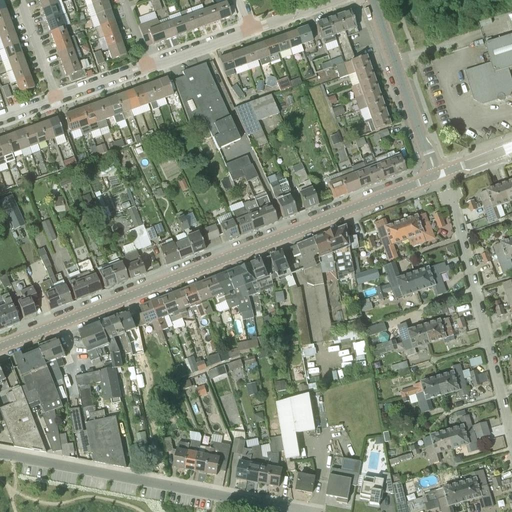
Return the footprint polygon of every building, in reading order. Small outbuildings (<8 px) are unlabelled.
[(56,6),(54,0),(38,0),(42,11),(56,6)] [(105,0),(92,5),(96,16),(110,11),(105,0)] [(155,12),(162,9),(158,0),(150,0),(155,12)] [(226,3),(215,7),(220,21),(231,17),(226,3)] [(56,6),(42,11),(46,21),(60,16),(56,6)] [(220,21),(215,7),(204,11),(209,25),(220,21)] [(198,29),(193,15),(191,9),(180,13),(187,33),(198,29)] [(6,11),(0,13),(0,25),(10,22),(6,11)] [(110,11),(96,16),(100,27),(114,22),(110,11)] [(209,25),(204,11),(193,15),(198,29),(209,25)] [(339,16),(347,38),(358,34),(350,12),(339,16)] [(187,33),(180,13),(168,17),(169,18),(176,37),(187,33)] [(60,16),(46,21),(50,33),(64,27),(60,16)] [(327,20),(343,65),(355,61),(346,38),(347,38),(339,16),(327,20)] [(158,22),(165,41),(176,37),(169,18),(158,22)] [(165,41),(158,22),(157,20),(138,26),(146,47),(153,44),(153,45),(165,41)] [(328,59),(332,69),(343,65),(327,20),(316,24),(328,59)] [(10,22),(0,25),(0,37),(14,33),(10,22)] [(114,22),(100,27),(103,38),(118,33),(114,22)] [(64,27),(50,33),(54,44),(68,39),(64,27)] [(307,27),(295,32),(301,46),(312,42),(307,27)] [(301,46),(295,32),(284,36),(289,50),(301,46)] [(14,33),(0,37),(0,39),(4,50),(18,45),(14,33)] [(118,33),(103,38),(107,49),(122,44),(118,33)] [(503,101),(505,98),(510,97),(511,92),(511,80),(509,71),(511,70),(511,35),(485,44),(491,63),(465,71),(474,100),(483,105),(498,100),(501,102),(503,101)] [(289,50),(284,36),(274,40),(279,54),(289,50)] [(58,54),(72,49),(68,39),(54,44),(58,54)] [(279,54),(274,40),(263,43),(268,58),(279,54)] [(268,58),(263,43),(252,47),(257,62),(259,61),(262,66),(270,63),(268,58)] [(122,44),(107,49),(112,60),(126,55),(122,44)] [(18,45),(4,50),(8,61),(22,56),(18,45)] [(257,62),(252,47),(241,51),(246,65),(257,62)] [(62,65),(76,60),(72,49),(58,54),(62,65)] [(246,65),(241,51),(230,55),(235,69),(246,65)] [(97,66),(103,64),(100,53),(94,55),(97,66)] [(235,69),(230,55),(218,59),(223,74),(235,69)] [(22,56),(8,61),(12,72),(26,67),(22,56)] [(355,61),(343,65),(348,76),(355,74),(369,69),(365,57),(355,61)] [(332,69),(328,59),(311,65),(315,75),(332,69)] [(68,76),(71,83),(86,77),(84,71),(87,69),(84,60),(77,63),(76,60),(62,65),(66,77),(68,76)] [(204,121),(226,111),(205,64),(182,72),(184,77),(174,81),(190,125),(203,120),(204,121)] [(26,67),(12,72),(6,74),(10,84),(16,82),(30,77),(26,67)] [(369,69),(355,74),(359,85),(373,80),(369,69)] [(276,82),(275,78),(269,76),(266,86),(272,88),(278,86),(276,82)] [(30,77),(16,82),(20,94),(34,89),(30,77)] [(278,86),(280,91),(291,87),(287,77),(276,82),(278,86)] [(167,78),(157,82),(164,99),(173,95),(167,78)] [(373,80),(359,85),(351,88),(355,100),(377,92),(373,80)] [(164,99),(157,82),(149,85),(155,102),(164,99)] [(6,99),(11,97),(7,85),(2,87),(6,99)] [(157,108),(155,102),(149,85),(140,88),(147,105),(148,104),(151,111),(157,108)] [(238,99),(242,95),(236,86),(232,88),(238,99)] [(132,91),(138,108),(147,105),(140,88),(132,91)] [(138,108),(132,91),(124,94),(130,111),(138,108)] [(377,92),(355,100),(359,111),(367,108),(382,103),(377,92)] [(130,111),(124,94),(115,97),(121,114),(130,111)] [(249,103),(257,122),(278,114),(271,95),(249,103)] [(328,98),(330,105),(337,103),(334,96),(328,98)] [(124,120),(121,114),(115,97),(107,100),(113,117),(115,123),(124,120)] [(113,117),(107,100),(99,103),(106,120),(113,117)] [(106,120),(99,103),(91,106),(99,129),(108,126),(106,120)] [(257,122),(249,103),(234,109),(246,137),(252,135),(256,145),(257,144),(258,148),(267,144),(261,131),(257,122)] [(382,103),(367,108),(371,120),(385,114),(382,103)] [(99,129),(91,106),(82,109),(90,132),(99,129)] [(342,106),(332,109),(335,118),(344,114),(342,106)] [(90,132),(82,109),(74,112),(80,129),(82,135),(90,132)] [(226,111),(204,121),(213,141),(216,149),(217,150),(240,141),(226,111)] [(80,129),(74,112),(65,116),(71,133),(80,129)] [(385,114),(371,120),(364,122),(365,124),(368,123),(371,132),(375,131),(375,132),(390,126),(385,114)] [(57,118),(48,121),(55,138),(63,135),(57,118)] [(55,138),(48,121),(39,125),(46,142),(55,138)] [(46,142),(39,125),(31,128),(38,145),(46,142)] [(166,131),(166,130),(165,126),(164,125),(157,127),(160,133),(166,131)] [(38,145),(31,128),(22,131),(29,148),(38,145)] [(379,139),(389,136),(387,130),(377,133),(379,139)] [(29,148),(22,131),(14,134),(20,151),(29,148)] [(20,151),(14,134),(5,137),(11,154),(20,151)] [(332,142),(338,140),(336,134),(330,137),(332,142)] [(14,161),(11,154),(5,137),(0,138),(0,148),(3,157),(6,164),(14,161)] [(355,143),(357,149),(366,146),(363,139),(355,143)] [(121,140),(113,143),(115,149),(124,146),(121,140)] [(107,152),(104,144),(95,147),(98,156),(107,152)] [(394,177),(388,162),(386,156),(375,160),(377,166),(378,166),(383,181),(394,177)] [(241,170),(250,166),(246,157),(225,166),(228,175),(241,170)] [(388,162),(394,177),(405,172),(400,157),(388,162)] [(63,161),(65,167),(72,165),(70,158),(63,161)] [(318,206),(301,163),(291,167),(299,186),(303,184),(304,187),(302,188),(297,190),(305,211),(307,210),(308,211),(310,210),(311,209),(318,206)] [(252,165),(250,166),(241,170),(244,177),(246,183),(258,178),(252,165)] [(378,166),(377,166),(366,170),(372,185),(383,181),(378,166)] [(360,190),(354,175),(352,169),(338,175),(341,180),(346,195),(360,190)] [(244,177),(241,170),(228,175),(232,182),(244,177)] [(372,185),(366,170),(354,175),(360,190),(372,185)] [(69,177),(58,182),(60,188),(72,183),(69,177)] [(346,195),(341,180),(328,185),(333,200),(346,195)] [(506,194),(511,191),(511,181),(503,185),(506,194)] [(277,182),(270,185),(283,220),(293,217),(294,216),(296,215),(285,187),(280,189),(277,182)] [(506,194),(503,185),(487,191),(487,192),(480,194),(483,202),(506,194)] [(163,195),(160,188),(154,191),(157,198),(163,195)] [(85,197),(89,206),(96,203),(92,194),(85,197)] [(509,203),(506,194),(483,202),(486,211),(493,208),(493,209),(509,203)] [(0,201),(0,202),(5,213),(6,212),(14,230),(25,225),(12,196),(0,201)] [(266,196),(254,201),(264,227),(277,222),(266,196)] [(53,199),(54,208),(64,206),(62,197),(53,199)] [(264,227),(254,201),(249,202),(249,201),(242,204),(245,211),(253,232),(264,227)] [(148,236),(146,229),(144,230),(135,207),(127,210),(135,228),(134,229),(139,240),(148,236)] [(253,232),(245,211),(233,215),(235,221),(241,236),(253,232)] [(405,231),(428,223),(425,214),(418,217),(418,216),(402,222),(405,231)] [(185,234),(187,242),(193,256),(198,253),(199,254),(202,253),(203,252),(205,251),(198,233),(192,236),(190,231),(189,232),(187,230),(188,229),(183,217),(176,220),(184,235),(185,234)] [(442,218),(436,220),(439,229),(445,227),(442,218)] [(228,242),(232,240),(238,237),(231,219),(225,221),(226,223),(219,226),(226,243),(228,242)] [(49,242),(56,240),(48,220),(41,223),(49,242)] [(405,231),(402,222),(389,227),(387,220),(376,224),(382,240),(405,231)] [(434,240),(428,223),(405,231),(408,240),(423,235),(426,243),(434,240)] [(215,226),(209,228),(213,239),(219,236),(215,226)] [(146,229),(148,236),(150,241),(157,238),(152,227),(146,229)] [(333,253),(334,262),(336,274),(341,273),(341,276),(355,274),(351,252),(347,227),(338,231),(332,233),(330,233),(327,234),(327,235),(325,235),(333,253)] [(213,239),(209,228),(202,231),(207,241),(213,239)] [(408,240),(405,231),(382,240),(389,261),(398,258),(396,250),(394,245),(408,240)] [(319,254),(322,274),(330,272),(329,263),(334,262),(333,253),(325,235),(314,240),(320,254),(319,254)] [(352,251),(359,248),(357,236),(349,238),(352,251)] [(511,249),(511,239),(501,244),(494,246),(497,255),(511,249)] [(314,286),(324,285),(322,274),(319,254),(320,254),(314,240),(291,249),(294,258),(301,256),(303,260),(301,261),(304,270),(307,284),(314,286)] [(193,256),(187,242),(179,245),(178,242),(174,244),(180,261),(193,256)] [(125,255),(135,251),(132,243),(122,247),(125,255)] [(180,261),(174,244),(173,244),(173,245),(167,247),(166,246),(159,249),(166,266),(180,261)] [(511,259),(511,249),(497,255),(504,275),(511,271),(511,263),(511,260),(511,259)] [(351,252),(355,274),(355,275),(360,274),(356,251),(351,252)] [(290,270),(283,252),(281,253),(280,253),(278,254),(277,254),(271,257),(275,269),(281,285),(287,283),(285,278),(292,275),(290,270)] [(130,280),(145,274),(136,253),(122,258),(124,265),(130,280)] [(49,278),(52,285),(56,283),(53,276),(50,268),(51,268),(45,255),(40,257),(49,278)] [(268,258),(251,265),(257,281),(256,282),(261,293),(274,288),(271,276),(268,258)] [(388,278),(393,291),(416,283),(413,274),(400,279),(394,263),(384,266),(388,278)] [(126,281),(128,281),(121,264),(109,269),(116,285),(121,283),(122,283),(125,282),(126,281)] [(257,281),(251,265),(237,270),(248,298),(261,293),(256,282),(257,281)] [(413,274),(416,283),(439,275),(436,267),(429,269),(413,274)] [(111,287),(116,285),(109,269),(99,274),(105,290),(106,289),(108,289),(110,288),(111,287)] [(248,298),(237,270),(228,274),(234,291),(239,301),(241,313),(252,310),(248,298)] [(380,270),(358,278),(361,286),(382,278),(380,270)] [(89,278),(82,281),(88,296),(101,291),(93,273),(88,275),(89,278)] [(234,291),(228,274),(217,278),(227,302),(233,300),(230,292),(234,291)] [(416,283),(419,292),(433,287),(436,296),(445,293),(439,275),(416,283)] [(0,281),(4,288),(10,286),(6,276),(0,278),(0,281)] [(88,296),(82,281),(80,276),(72,279),(73,282),(68,284),(75,302),(88,296)] [(227,302),(217,278),(206,282),(213,299),(218,297),(221,305),(227,302)] [(511,307),(511,281),(503,285),(511,308),(511,307)] [(213,299),(206,282),(205,283),(204,283),(201,284),(200,285),(195,287),(207,316),(213,314),(208,302),(213,300),(213,299)] [(416,283),(393,291),(396,300),(403,297),(403,298),(419,292),(416,283)] [(291,295),(302,293),(301,288),(298,288),(297,285),(290,288),(291,295)] [(59,288),(53,290),(60,307),(71,303),(65,287),(59,290),(59,288)] [(207,316),(195,287),(190,288),(189,288),(186,290),(185,291),(184,291),(192,311),(193,312),(198,310),(201,318),(207,316)] [(23,319),(36,314),(31,304),(38,301),(32,288),(20,293),(22,298),(23,301),(17,303),(23,319)] [(60,307),(53,290),(48,292),(49,294),(43,296),(50,312),(60,307)] [(192,311),(184,291),(173,295),(182,320),(189,317),(187,312),(192,311)] [(285,302),(283,291),(275,293),(277,304),(285,302)] [(182,320),(173,295),(163,299),(169,316),(175,329),(185,326),(182,320)] [(0,298),(0,314),(6,329),(7,328),(9,328),(11,328),(12,326),(19,324),(8,296),(0,298)] [(169,316),(163,299),(152,304),(162,331),(168,329),(164,318),(169,316)] [(370,299),(367,300),(360,302),(362,312),(373,308),(370,299)] [(162,331),(152,304),(140,308),(147,325),(152,323),(156,334),(157,333),(161,344),(166,342),(162,331)] [(130,312),(119,317),(130,347),(131,353),(132,357),(138,356),(135,343),(131,331),(136,329),(130,312)] [(130,347),(119,317),(112,319),(113,322),(112,323),(114,329),(116,328),(119,337),(118,338),(126,355),(131,353),(130,347)] [(113,322),(112,319),(102,323),(104,328),(109,345),(112,355),(114,370),(116,369),(122,368),(120,354),(114,339),(118,338),(119,337),(116,328),(114,329),(112,323),(113,322)] [(427,335),(451,328),(448,319),(440,321),(424,326),(427,335)] [(345,328),(344,324),(344,322),(331,324),(332,330),(332,331),(345,328)] [(109,345),(104,328),(102,323),(79,332),(91,362),(92,361),(94,365),(101,362),(100,358),(107,355),(104,347),(109,345)] [(367,338),(387,330),(384,323),(365,330),(367,338)] [(427,335),(424,326),(408,331),(407,328),(399,330),(403,343),(427,335)] [(455,341),(451,328),(427,335),(428,338),(430,344),(444,340),(445,344),(455,341)] [(415,349),(430,344),(428,338),(427,335),(403,343),(408,357),(416,354),(415,349)] [(252,341),(247,342),(248,352),(259,348),(257,336),(251,337),(252,341)] [(50,344),(59,368),(65,366),(62,358),(66,357),(60,340),(50,344)] [(377,346),(378,351),(397,345),(395,340),(377,346)] [(248,352),(247,342),(238,343),(239,348),(238,348),(239,356),(248,352)] [(39,348),(49,373),(53,372),(56,379),(59,378),(60,381),(63,380),(59,368),(50,344),(39,348)] [(397,345),(378,351),(369,353),(371,357),(398,349),(397,345)] [(230,359),(228,351),(228,350),(222,352),(220,346),(217,346),(222,362),(230,359)] [(29,393),(24,394),(28,405),(40,401),(45,414),(55,410),(63,407),(49,373),(39,348),(16,357),(29,393)] [(239,356),(238,348),(228,351),(230,359),(239,356)] [(210,366),(221,362),(218,354),(207,358),(210,366)] [(483,358),(472,360),(473,367),(484,366),(483,358)] [(230,372),(243,367),(241,360),(227,365),(230,372)] [(204,361),(196,364),(199,371),(199,372),(207,369),(204,361)] [(192,373),(199,371),(195,362),(189,364),(192,373)] [(401,371),(409,369),(407,362),(390,367),(392,374),(401,371)] [(440,387),(464,380),(459,364),(452,367),(454,370),(436,376),(440,387)] [(211,380),(220,376),(227,373),(225,365),(214,369),(207,372),(211,380)] [(116,369),(114,370),(106,371),(100,372),(102,382),(105,401),(121,398),(116,369)] [(409,369),(401,371),(402,377),(410,375),(409,369)] [(102,382),(100,372),(76,377),(94,462),(110,465),(99,412),(95,413),(90,385),(102,382)] [(478,375),(471,377),(475,388),(481,386),(478,375)] [(440,387),(436,376),(419,381),(420,383),(413,386),(413,387),(400,392),(403,399),(409,397),(416,395),(417,395),(440,387)] [(184,390),(192,386),(189,380),(181,384),(184,390)] [(461,398),(468,395),(464,380),(440,387),(443,396),(459,391),(461,398)] [(287,391),(285,381),(274,383),(276,393),(287,391)] [(255,383),(248,385),(250,396),(258,394),(255,383)] [(199,396),(207,394),(204,386),(196,389),(199,396)] [(12,405),(0,409),(0,410),(14,447),(46,453),(28,405),(24,394),(21,387),(12,391),(13,392),(7,395),(10,403),(12,403),(12,405)] [(174,397),(181,394),(178,387),(172,390),(174,397)] [(432,411),(429,401),(443,396),(440,387),(417,395),(423,414),(432,411)] [(276,404),(280,425),(284,451),(288,473),(296,471),(294,462),(290,463),(290,459),(300,457),(296,434),(315,431),(309,395),(276,404)] [(75,432),(83,430),(79,408),(71,410),(75,432)] [(55,410),(45,414),(42,415),(49,434),(46,435),(53,453),(62,451),(59,435),(55,410)] [(99,412),(110,465),(126,469),(116,418),(106,420),(105,417),(104,411),(99,412)] [(265,422),(262,413),(254,415),(256,424),(265,422)] [(475,433),(476,433),(488,429),(487,422),(472,426),(469,415),(460,418),(462,427),(447,432),(449,440),(475,433)] [(284,451),(280,425),(272,426),(277,452),(279,452),(284,451)] [(488,429),(476,433),(478,439),(490,435),(488,429)] [(449,440),(447,432),(431,436),(431,437),(424,439),(426,447),(449,440)] [(145,433),(137,434),(140,448),(148,446),(145,433)] [(475,433),(449,440),(452,450),(467,446),(469,454),(479,451),(475,433)] [(59,435),(62,451),(63,456),(70,458),(70,454),(75,454),(73,444),(68,445),(66,434),(59,435)] [(210,446),(212,438),(206,437),(204,444),(210,446)] [(166,454),(174,452),(171,438),(163,440),(166,454)] [(195,472),(199,454),(201,443),(190,440),(190,445),(185,469),(195,472)] [(248,481),(253,457),(251,456),(252,451),(244,449),(245,442),(235,440),(232,453),(239,454),(238,458),(241,458),(237,479),(248,481)] [(249,442),(250,450),(262,448),(261,440),(249,442)] [(452,450),(449,440),(426,447),(431,464),(440,462),(438,454),(452,450)] [(185,469),(190,445),(179,443),(174,467),(185,469)] [(211,449),(206,474),(217,476),(220,460),(228,462),(230,447),(212,443),(211,449)] [(206,474),(211,449),(206,448),(204,455),(199,454),(195,472),(206,474)] [(163,449),(154,450),(156,463),(165,462),(163,449)] [(272,454),(273,461),(270,475),(269,485),(279,487),(282,471),(276,469),(278,462),(279,462),(279,452),(277,452),(272,453),(272,454)] [(270,475),(273,461),(272,454),(267,455),(268,460),(263,459),(262,462),(258,483),(269,485),(270,475)] [(391,466),(399,463),(399,462),(413,458),(412,454),(390,461),(391,466)] [(463,462),(461,456),(454,458),(456,464),(463,462)] [(262,462),(263,459),(253,457),(248,481),(258,483),(262,462)] [(331,470),(326,497),(338,499),(337,503),(347,505),(351,488),(356,489),(359,475),(331,470)] [(463,493),(487,487),(482,471),(472,474),(473,480),(460,483),(463,493)] [(394,495),(392,486),(390,475),(383,473),(382,480),(375,479),(364,477),(363,483),(360,500),(371,502),(370,505),(380,507),(381,500),(382,501),(384,493),(394,495)] [(400,480),(398,474),(392,476),(394,482),(400,480)] [(315,478),(299,475),(296,491),(312,494),(315,478)] [(407,511),(406,504),(401,483),(392,486),(394,495),(397,511),(407,511)] [(439,500),(463,493),(460,483),(443,488),(444,489),(428,494),(429,498),(414,502),(415,506),(431,502),(439,500)] [(463,493),(465,502),(479,498),(483,511),(493,508),(487,487),(463,493)] [(463,493),(439,500),(442,511),(452,511),(451,506),(465,502),(463,493)] [(406,504),(407,511),(416,511),(433,507),(431,502),(415,506),(414,502),(406,504)]
